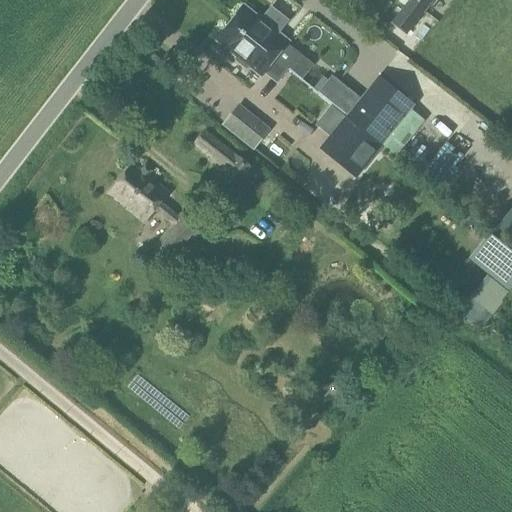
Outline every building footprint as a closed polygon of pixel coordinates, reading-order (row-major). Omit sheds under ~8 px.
[(411,0),(391,26),(405,37),(434,0),(411,0)] [(263,22),(244,7),(230,24),(287,69),(288,69),(275,58),(288,42),(276,33),(277,29),(267,21),(263,22)] [(287,69),(230,24),(217,40),(238,56),(237,61),(246,69),(250,67),(261,75),(267,69),(279,79),(287,69)] [(329,118),(342,104),(306,70),(292,85),(329,118)] [(382,146),(414,107),(379,79),(347,119),(382,146)] [(269,131),(238,106),(224,124),(255,148),(269,131)] [(356,179),(382,146),(347,119),(321,151),(356,179)] [(255,170),(204,132),(195,144),(225,168),(218,176),(238,191),(255,170)] [(160,203),(168,193),(133,166),(111,195),(145,222),(155,209),(173,224),(155,247),(172,260),(198,228),(180,215),(178,217),(160,203)]
